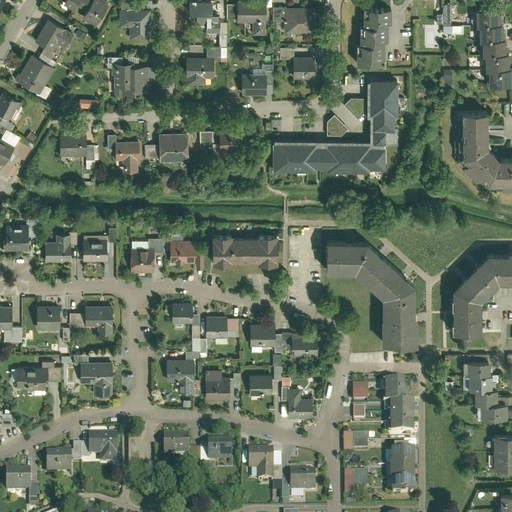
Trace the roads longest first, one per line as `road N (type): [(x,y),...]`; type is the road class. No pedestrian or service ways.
road 1 (residential): [(167,116),(332,100),(336,0)]
road 2 (residential): [(336,439),(134,416)]
road 3 (residential): [(134,416),(86,416),(0,452)]
road 4 (residential): [(251,301),(321,318),(336,332),(337,371)]
road 5 (residential): [(134,416),(135,288)]
